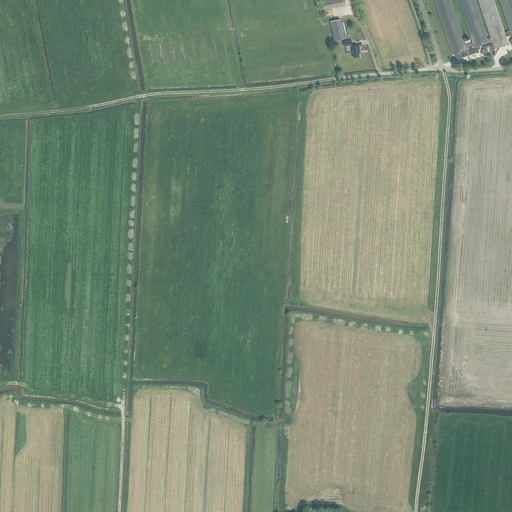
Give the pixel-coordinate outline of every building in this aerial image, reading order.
[(321,0),(324,10),(343,6),(342,0),(321,0)] [(506,37),(505,33),(493,0),(477,0),(490,37),(487,38),(473,0),(458,0),(473,43),(465,45),(449,0),(434,0),(453,55),(455,54),(456,60),(479,52),(478,50),(480,49),(479,46),(492,42),(495,49),(509,45),(506,37)] [(511,0),(499,0),(510,31),(505,33),(506,37),(511,35),(511,0)] [(330,22),(334,41),(344,39),(340,20),(330,22)] [(353,54),(354,58),(360,58),(359,54),(360,54),(359,46),(352,47),(352,54),(353,54)]
